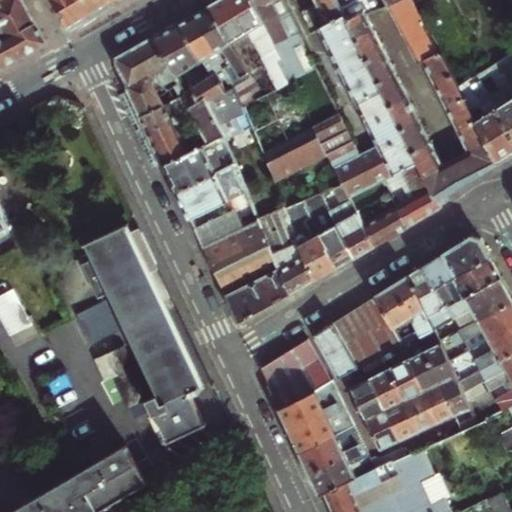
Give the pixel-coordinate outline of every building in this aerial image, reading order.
[(0,0),(0,27),(4,35),(17,58),(31,51),(46,43),(22,0),(0,0)] [(50,0),(66,28),(73,30),(95,17),(89,8),(84,0),(50,0)] [(84,0),(89,8),(95,17),(108,9),(118,3),(115,0),(84,0)] [(285,62),(253,0),(218,0),(211,4),(231,41),(250,31),(270,69),(266,71),(275,87),(289,80),(281,64),(285,62)] [(282,0),(253,0),(285,62),(281,64),(289,80),(316,67),(313,61),(282,0)] [(344,14),(336,0),(315,0),(317,3),(301,12),(311,31),(319,26),(344,14)] [(336,0),(344,14),(348,21),(366,12),(367,14),(390,5),(399,0),(336,0)] [(395,15),(400,25),(422,12),(417,1),(415,0),(399,0),(390,5),(395,15)] [(231,41),(211,4),(204,8),(196,12),(217,50),(223,47),(231,63),(223,67),(231,85),(232,87),(250,78),(231,41)] [(217,50),(196,12),(188,17),(178,22),(200,61),(202,60),(211,76),(214,74),(223,89),(231,85),(223,67),(221,69),(218,64),(223,61),(217,50)] [(348,21),(358,40),(376,31),(372,24),(367,14),(366,12),(348,21)] [(403,32),(410,45),(430,34),(425,23),(427,22),(422,12),(400,25),(403,32)] [(344,14),(319,26),(326,39),(333,53),(358,41),(358,40),(348,21),(344,14)] [(200,61),(178,22),(166,29),(153,36),(175,75),(200,61)] [(358,41),(368,60),(386,51),(381,42),(376,31),(358,40),(358,41)] [(418,61),(423,59),(438,51),(430,34),(410,45),(413,50),(418,61)] [(0,67),(17,58),(4,35),(0,37),(0,67)] [(175,75),(153,36),(135,46),(117,56),(119,65),(129,85),(130,90),(148,129),(182,113),(184,116),(194,116),(209,108),(204,99),(202,97),(196,100),(189,88),(184,91),(185,93),(164,104),(157,89),(164,85),(166,90),(179,83),(175,75)] [(358,41),(333,53),(340,67),(345,77),(370,64),(368,60),(358,41)] [(370,64),(379,82),(397,73),(391,62),(386,51),(368,60),(370,64)] [(428,68),(435,83),(453,74),(443,52),(438,51),(423,59),(428,68)] [(511,55),(500,62),(511,82),(511,55)] [(316,67),(333,101),(338,99),(318,59),(313,61),(316,67)] [(511,82),(500,62),(479,75),(482,81),(493,74),(502,88),(490,95),(511,131),(511,82)] [(370,64),(345,77),(351,89),(357,101),(382,89),(379,82),(370,64)] [(382,89),(391,106),(409,97),(403,86),(397,73),(379,82),(382,89)] [(214,74),(211,76),(189,88),(196,100),(202,97),(204,99),(223,134),(226,140),(243,132),(237,118),(243,115),(239,105),(232,87),(231,85),(223,89),(214,74)] [(441,94),(447,106),(465,97),(460,87),(453,74),(435,83),(441,94)] [(479,75),(460,87),(465,97),(476,119),(488,142),(498,163),(510,156),(511,154),(511,131),(490,95),(482,81),(479,75)] [(250,78),(232,87),(239,105),(259,95),(250,78)] [(311,126),(289,80),(275,87),(259,95),(239,105),(243,115),(260,153),(311,126)] [(382,89),(357,101),(364,113),(370,125),(394,113),(391,106),(382,89)] [(394,113),(403,129),(420,120),(414,107),(409,97),(391,106),(394,113)] [(453,117),(458,128),(476,119),(465,97),(447,106),(453,117)] [(223,134),(209,108),(194,116),(207,142),(223,134)] [(329,159),(356,147),(337,112),(311,126),(260,153),(273,183),(327,155),(329,159)] [(187,122),(184,116),(182,113),(148,129),(155,144),(164,163),(204,143),(200,136),(194,139),(190,131),(181,135),(177,127),(187,122)] [(394,113),(370,125),(375,135),(380,144),(382,148),(406,136),(403,129),(394,113)] [(465,143),(469,151),(488,142),(476,119),(458,128),(460,132),(465,143)] [(406,136),(414,151),(432,142),(427,132),(420,120),(403,129),(406,136)] [(204,143),(164,163),(170,175),(177,191),(235,163),(226,140),(223,134),(207,142),(204,143)] [(382,148),(380,144),(359,153),(356,147),(329,159),(349,197),(385,179),(419,161),(414,151),(406,136),(382,148)] [(414,151),(419,161),(425,173),(443,164),(440,159),(435,149),(432,142),(414,151)] [(469,151),(462,155),(474,178),(485,171),(498,163),(488,142),(469,151)] [(456,158),(450,161),(462,186),(468,182),(474,178),(462,155),(456,158)] [(421,193),(396,206),(408,227),(426,217),(442,208),(438,201),(438,200),(425,173),(419,161),(385,179),(389,188),(412,176),(421,193)] [(443,164),(425,173),(438,200),(451,193),(462,186),(450,161),(443,164)] [(235,163),(177,191),(185,207),(190,218),(222,202),(227,211),(194,228),(200,240),(203,247),(258,218),(235,163)] [(326,187),(320,190),(326,202),(332,199),(326,187)] [(308,212),(319,233),(337,268),(346,263),(355,258),(330,210),(326,202),(320,190),(302,200),(308,212)] [(0,511),(97,511),(155,478),(131,437),(65,476),(25,500),(3,511),(0,511),(0,233),(17,224),(0,194),(0,511)] [(350,199),(330,210),(355,258),(365,252),(375,246),(364,224),(350,199)] [(302,200),(285,209),(316,280),(328,273),(337,268),(319,233),(312,236),(301,215),(308,212),(302,200)] [(282,204),(258,218),(290,294),(305,286),(316,280),(285,209),(282,204)] [(396,206),(364,224),(375,246),(392,237),(408,227),(396,206)] [(258,218),(203,247),(239,323),(267,308),(290,294),(258,218)] [(132,235),(125,221),(86,239),(99,271),(89,276),(96,294),(108,288),(156,394),(147,398),(155,415),(151,417),(169,456),(174,453),(172,441),(206,425),(192,395),(200,391),(197,384),(201,383),(147,268),(157,262),(150,246),(143,230),(132,235)] [(456,278),(492,258),(481,239),(471,237),(450,250),(423,267),(434,289),(456,278)] [(466,297),(502,278),(497,269),(492,258),(456,278),(466,297)] [(434,289),(423,267),(416,271),(411,275),(430,318),(443,311),(434,289)] [(430,318),(411,275),(392,287),(377,296),(392,329),(415,315),(411,323),(416,333),(410,336),(413,340),(436,329),(430,318)] [(478,319),(511,300),(511,295),(509,290),(502,278),(466,297),(443,311),(430,318),(436,329),(473,308),(478,319)] [(392,329),(377,296),(352,312),(335,323),(362,366),(400,346),(392,329)] [(102,297),(75,311),(87,339),(115,326),(102,297)] [(470,350),(511,327),(511,300),(478,319),(441,340),(442,343),(450,361),(464,353),(459,344),(465,341),(470,350)] [(362,366),(335,323),(324,329),(315,335),(340,376),(362,366)] [(460,382),(511,352),(511,327),(470,350),(475,359),(455,371),(457,375),(460,382)] [(334,379),(309,339),(261,369),(271,391),(280,408),(317,390),(336,382),(334,379)] [(450,361),(442,343),(434,347),(426,351),(441,382),(457,375),(455,371),(450,361)] [(441,382),(426,351),(418,355),(411,359),(425,390),(441,382)] [(502,386),(511,380),(511,352),(460,382),(470,403),(502,386)] [(425,390),(411,359),(402,363),(391,369),(406,400),(425,390)] [(131,362),(110,374),(126,404),(147,393),(131,362)] [(406,400),(391,369),(382,373),(371,379),(385,409),(406,400)] [(457,375),(441,382),(455,414),(464,410),(472,406),(470,403),(460,382),(457,375)] [(385,409),(371,379),(362,384),(352,388),(366,419),(385,409)] [(509,407),(511,405),(511,380),(502,386),(507,393),(496,400),(501,411),(509,407)] [(455,414),(441,382),(425,390),(440,421),(447,417),(455,414)] [(317,390),(280,408),(283,416),(291,431),(346,405),(343,399),(325,407),(317,390)] [(430,425),(440,421),(425,390),(406,400),(420,430),(430,425)] [(410,434),(420,430),(406,400),(385,409),(399,439),(410,434)] [(346,405),(291,431),(294,439),(300,452),(337,434),(330,418),(348,409),(346,405)] [(391,443),(399,439),(385,409),(366,419),(380,448),(391,443)] [(337,434),(300,452),(305,462),(310,472),(365,445),(363,441),(345,450),(337,434)] [(376,470),(358,478),(325,493),(334,511),(458,511),(461,511),(431,444),(407,456),(376,470)] [(365,445),(310,472),(315,483),(321,495),(325,493),(358,478),(350,461),(368,452),(365,445)] [(375,456),(371,458),(376,470),(407,456),(403,447),(380,458),(375,456)] [(511,509),(504,492),(490,498),(496,511),(509,511),(511,511),(511,509)]
